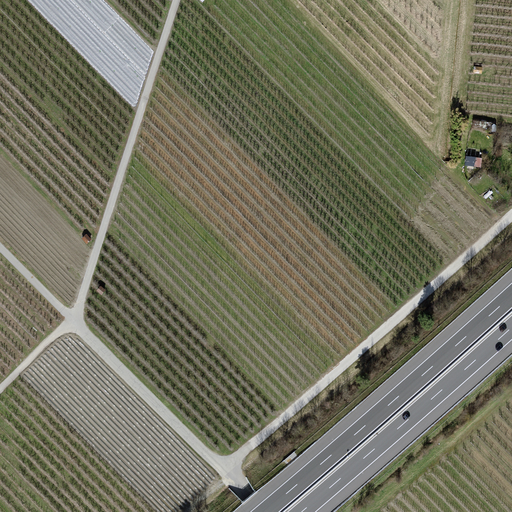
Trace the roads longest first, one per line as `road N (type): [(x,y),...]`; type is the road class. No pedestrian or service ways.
road 1 (track): [(224,471),(511,216)]
road 2 (unclassified): [(264,511),(0,246)]
road 3 (track): [(71,318),(177,0)]
road 4 (motorway): [(511,293),(264,511)]
road 5 (motorway): [(301,511),(511,326)]
